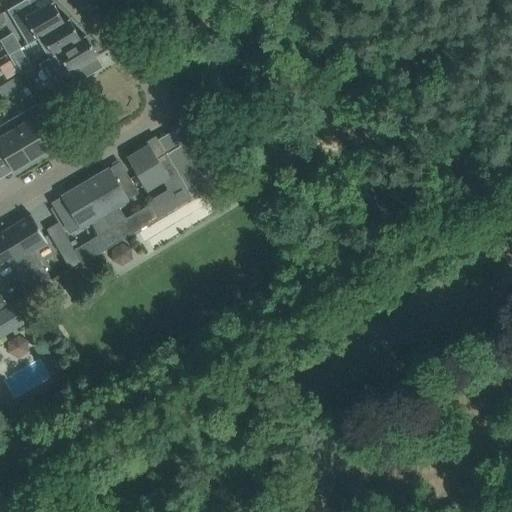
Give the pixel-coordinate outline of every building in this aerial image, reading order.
[(27,44),(69,18),(64,21),(52,1),(35,11),(28,0),(22,0),(7,9),(27,44)] [(80,37),(69,18),(27,44),(37,38),(48,57),(85,35),(80,37)] [(85,35),(48,57),(66,88),(88,75),(82,65),(98,56),(85,35)] [(16,76),(7,82),(12,91),(22,86),(16,76)] [(21,90),(13,94),(17,102),(25,97),(21,90)] [(37,103),(8,121),(13,129),(31,161),(49,150),(39,133),(50,126),(37,103)] [(166,152),(192,197),(215,184),(199,157),(214,149),(195,118),(196,118),(195,117),(170,132),(171,133),(171,132),(179,145),(167,152),(166,152)] [(0,155),(3,154),(14,171),(31,161),(13,129),(8,121),(0,125),(0,155)] [(146,190),(163,181),(168,189),(148,201),(150,204),(158,218),(192,197),(166,152),(157,158),(149,144),(127,158),(141,182),(146,190)] [(110,167),(86,182),(121,241),(158,218),(150,204),(126,218),(118,205),(129,199),(124,192),(110,167)] [(83,263),(121,241),(86,182),(61,196),(76,220),(80,228),(91,222),(98,235),(74,249),(83,263)] [(31,214),(5,229),(40,288),(53,281),(34,249),(47,241),(31,214)] [(57,223),(46,230),(58,250),(69,244),(57,223)] [(40,288),(5,230),(0,232),(0,284),(16,276),(28,296),(29,295),(40,288)] [(0,312),(0,317),(9,333),(41,314),(29,295),(28,296),(0,312)] [(178,511),(169,493),(142,506),(144,511),(178,511)] [(0,511),(20,511),(15,503),(0,511)]
